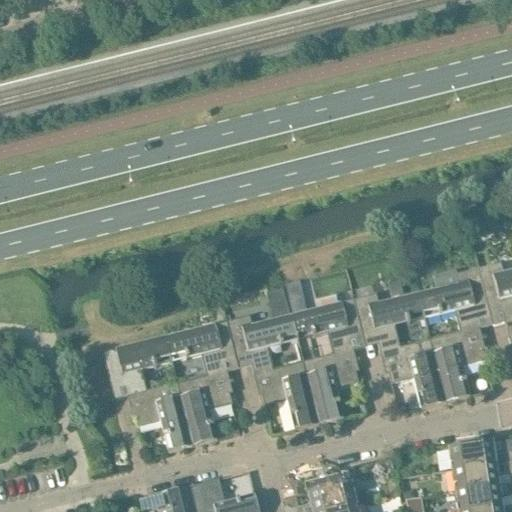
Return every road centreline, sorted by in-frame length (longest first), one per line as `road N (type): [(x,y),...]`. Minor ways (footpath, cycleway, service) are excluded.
road 1 (primary): [(0,245),(511,117)]
road 2 (primary): [(511,63),(0,191)]
road 3 (tertiary): [(0,40),(138,0)]
road 4 (residential): [(12,511),(141,479)]
road 5 (residential): [(260,464),(385,436)]
road 6 (residential): [(385,436),(511,414)]
road 7 (residential): [(141,479),(229,456),(260,464)]
